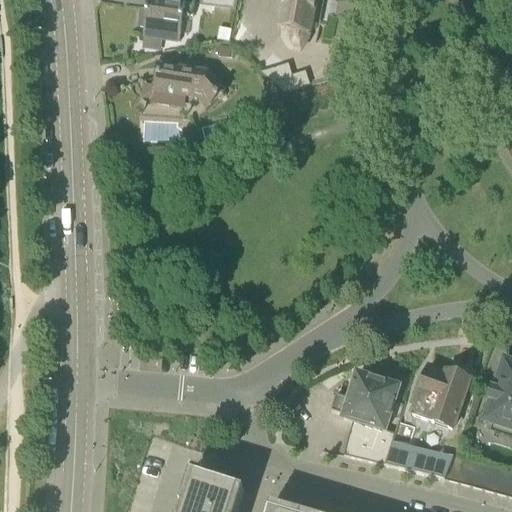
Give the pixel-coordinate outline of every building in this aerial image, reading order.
[(194,3),(175,0),(148,0),(143,38),(178,43),(182,18),(192,19),(194,3)] [(235,10),(237,0),(201,0),(200,9),(235,13),(235,10)] [(288,38),(293,52),(301,53),(308,43),(316,0),(284,0),(279,30),(289,32),(288,38)] [(220,49),(217,61),(229,63),(232,52),(220,49)] [(224,94),(203,70),(198,75),(170,70),(172,62),(161,61),(156,94),(210,102),(212,105),(224,94)] [(289,67),(263,75),(285,95),(310,87),(306,74),(292,79),(289,67)] [(196,142),(193,138),(188,138),(185,141),(184,146),(188,149),(192,150),(196,146),(196,142)] [(511,365),(511,366),(505,363),(495,392),(491,391),(487,404),(492,406),(486,425),(495,428),(493,433),(511,439),(511,365)] [(424,387),(418,385),(411,407),(416,409),(412,418),(452,432),(469,383),(466,382),(467,378),(452,373),(451,378),(429,370),(424,387)] [(350,437),(345,459),(385,469),(392,447),(391,447),(382,444),(399,391),(375,384),(377,380),(363,375),(361,380),(358,378),(350,402),(337,398),(331,414),(345,419),(344,422),(354,425),(350,437)] [(392,447),(385,469),(446,483),(453,461),(407,450),(413,431),(397,426),(391,447),(392,447)] [(446,483),(458,486),(465,461),(454,458),(453,461),(446,483)] [(465,461),(458,486),(470,490),(477,464),(465,461)] [(477,464),(470,490),(482,493),(489,468),(477,464)] [(489,468),(482,493),(494,496),(501,471),(489,468)] [(511,474),(501,471),(494,496),(506,500),(511,478),(511,474)] [(196,479),(185,511),(233,511),(240,493),(196,479)]
